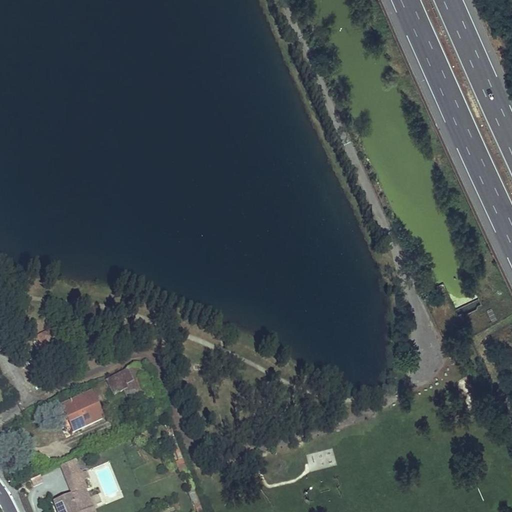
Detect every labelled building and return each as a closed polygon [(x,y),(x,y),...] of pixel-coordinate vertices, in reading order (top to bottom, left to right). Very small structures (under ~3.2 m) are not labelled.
[(44,340),(37,342),(42,353),(48,350),(53,359),(65,354),(60,344),(66,341),(62,332),(44,340)] [(134,367),(105,381),(112,396),(124,391),(126,390),(124,386),(134,382),(141,399),(143,403),(151,399),(139,369),(134,367)] [(461,390),(470,387),(468,378),(458,381),(461,390)] [(141,399),(134,382),(124,386),(126,390),(124,391),(129,404),(141,399)] [(66,406),(56,411),(61,422),(65,420),(71,431),(72,434),(102,419),(91,395),(71,404),(70,401),(65,403),(66,406)] [(65,420),(61,422),(66,433),(71,431),(65,420)] [(74,461),(60,467),(65,478),(79,472),(74,461)] [(79,472),(65,478),(73,496),(53,504),(56,511),(86,511),(92,510),(84,489),(86,488),(83,482),(88,480),(85,472),(80,474),(79,472)]
